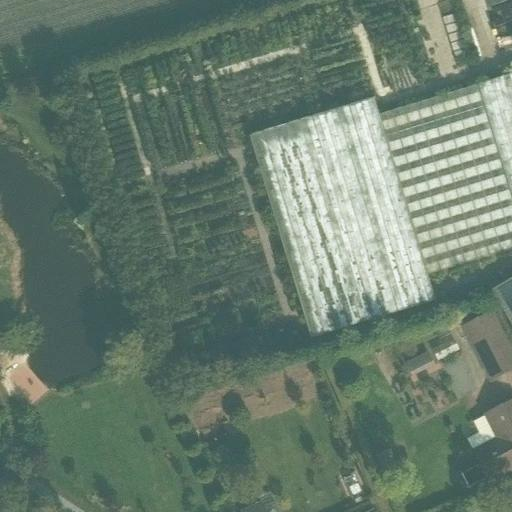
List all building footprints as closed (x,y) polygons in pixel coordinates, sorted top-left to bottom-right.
[(378,115),(427,275),(511,249),(511,74),(507,76),(378,115)] [(435,303),(427,275),(378,115),(373,100),(249,138),(311,341),(435,303)] [(511,280),(491,292),(498,305),(511,329),(511,280)] [(511,371),(511,353),(491,312),(461,327),(488,383),(511,371)] [(439,341),(451,335),(447,327),(435,333),(439,341)] [(511,400),(483,415),(491,431),(495,439),(470,451),(477,467),(461,475),(468,488),(484,480),(487,485),(511,472),(511,400)] [(493,486),(506,511),(511,511),(511,498),(503,481),(493,486)]
